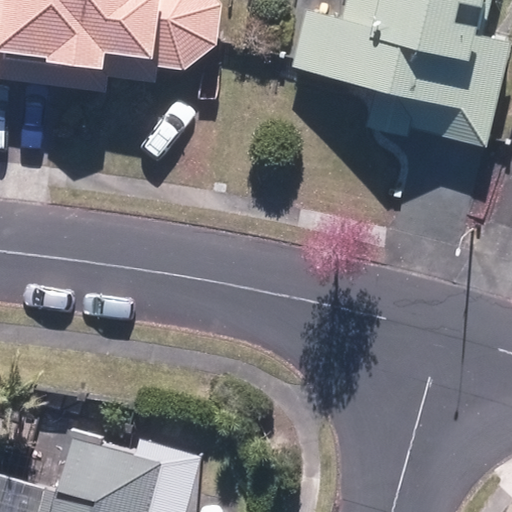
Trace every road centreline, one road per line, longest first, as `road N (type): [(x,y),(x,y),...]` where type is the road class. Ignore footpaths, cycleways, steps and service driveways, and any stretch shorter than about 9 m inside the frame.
road 1 (residential): [(0,253),(123,268),(451,338)]
road 2 (residential): [(451,338),(398,511)]
